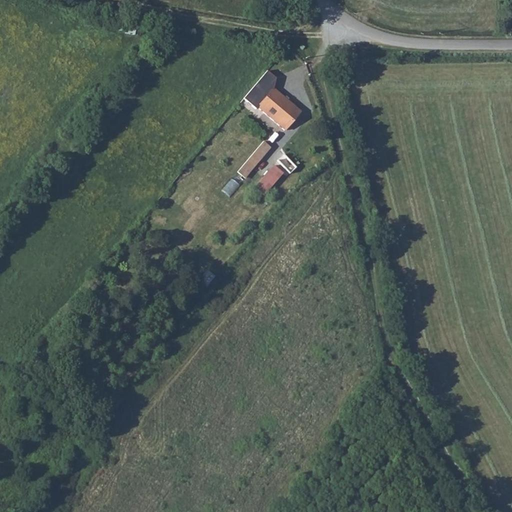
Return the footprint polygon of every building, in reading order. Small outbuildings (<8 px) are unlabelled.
[(256,107),(284,130),(299,112),(271,89),(256,107)] [(236,172),(243,178),(268,147),(261,142),(236,172)] [(279,161),(290,172),(295,168),(284,157),(279,161)] [(264,196),(284,173),(274,164),(254,187),(264,196)] [(198,282),(205,288),(214,277),(209,273),(207,271),(203,275),(198,282)]
